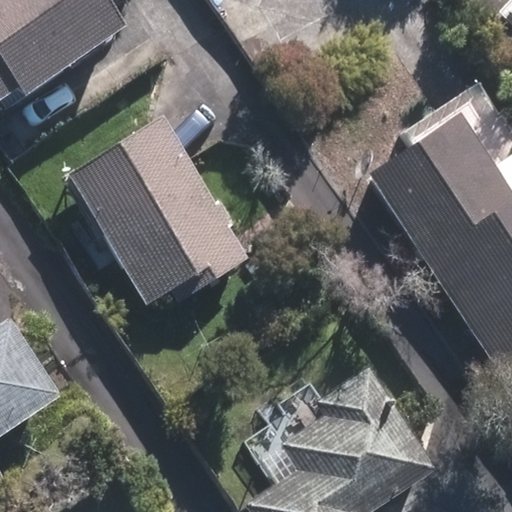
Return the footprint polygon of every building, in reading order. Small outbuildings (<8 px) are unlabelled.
[(0,0),(0,97),(0,98),(6,106),(110,37),(85,0),(0,0)] [(511,0),(501,0),(486,17),(511,40),(511,0)] [(143,123),(49,184),(133,313),(158,297),(166,309),(235,264),(216,235),(225,229),(209,204),(200,210),(143,123)] [(443,126),(352,185),(506,421),(511,417),(511,195),(496,206),(443,126)] [(0,433),(41,405),(0,346),(0,433)] [(285,475),(231,511),(230,511),(371,511),(426,475),(355,374),(302,411),(308,419),(266,448),(285,475)]
